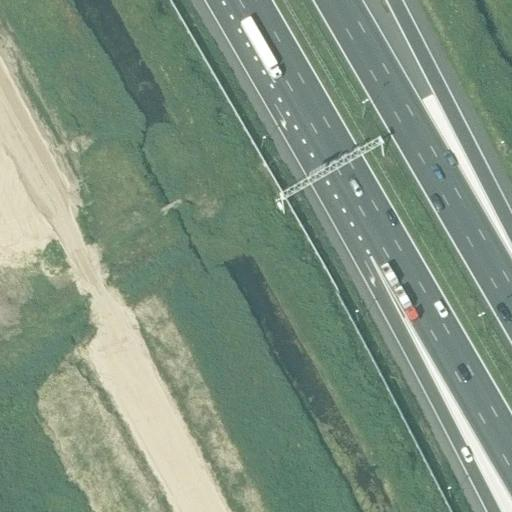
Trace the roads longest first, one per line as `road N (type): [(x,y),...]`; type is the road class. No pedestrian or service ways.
road 1 (unclassified): [(195,511),(0,156)]
road 2 (motorway): [(511,299),(338,0)]
road 3 (motorway): [(511,268),(447,99),(398,0)]
road 4 (motorway): [(390,246),(494,511)]
road 5 (motorway): [(248,0),(390,246)]
road 6 (motorway): [(390,246),(511,459)]
